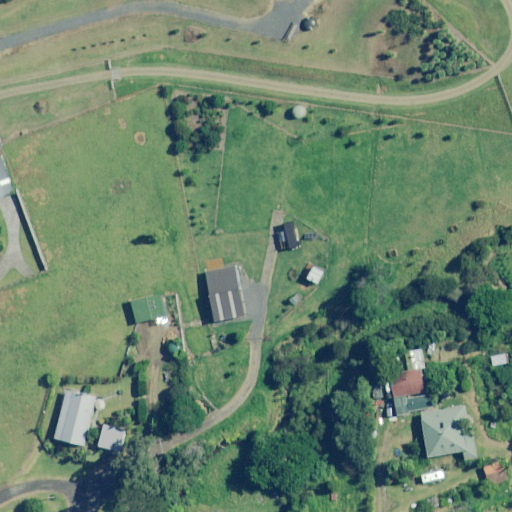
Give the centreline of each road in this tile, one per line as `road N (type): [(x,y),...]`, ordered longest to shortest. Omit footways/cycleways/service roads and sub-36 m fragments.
road 1 (track): [(511,50),(474,83),(424,99),(135,69),(0,94)]
road 2 (unknown): [(0,486),(107,468),(221,401),(248,367)]
